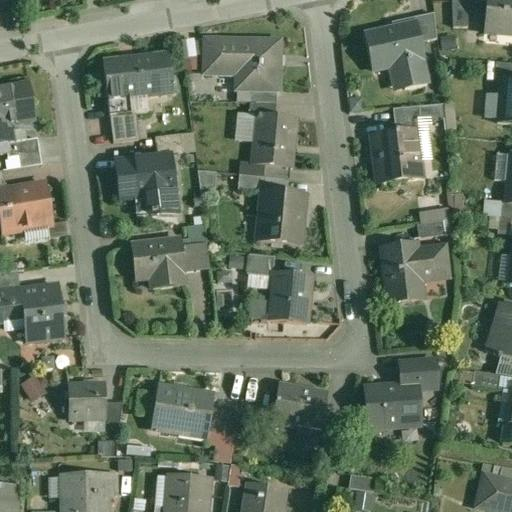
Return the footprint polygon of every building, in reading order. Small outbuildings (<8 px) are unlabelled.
[(511,0),(486,0),(484,35),(511,37),(511,0)] [(468,29),(467,2),(452,3),(453,30),(468,29)] [(434,16),(414,20),(415,26),(417,25),(421,45),(437,42),(434,16)] [(415,26),(364,37),(372,73),(399,67),(405,92),(427,87),(422,62),(424,61),(421,45),(417,25),(415,26)] [(280,42),(204,40),(204,64),(217,64),(217,76),(238,76),(237,91),(250,91),(276,92),(279,92),(280,42)] [(168,57),(104,65),(110,119),(131,116),(131,114),(129,98),(172,93),(168,57)] [(511,66),(495,65),(494,83),(500,83),(500,82),(511,82),(511,66)] [(511,82),(500,82),(500,83),(497,126),(511,126),(511,82)] [(28,87),(0,91),(0,141),(7,141),(5,129),(34,124),(28,87)] [(276,92),(250,91),(250,105),(276,105),(276,92)] [(276,105),(250,105),(249,117),(256,118),(257,115),(275,117),(276,105)] [(419,109),(393,111),(394,125),(420,122),(419,109)] [(131,116),(110,119),(113,145),(139,142),(135,114),(131,114),(131,116)] [(275,117),(257,115),(256,118),(252,165),(265,166),(290,168),(291,168),(295,119),(275,117)] [(416,132),(371,137),(378,187),(422,182),(419,160),(415,161),(412,134),(416,134),(416,132)] [(182,137),(155,140),(157,155),(183,151),(182,137)] [(37,141),(6,147),(8,161),(40,156),(37,141)] [(511,158),(496,157),(493,183),(508,185),(506,205),(506,207),(511,207),(511,158)] [(170,158),(116,165),(121,201),(141,199),(140,195),(148,194),(151,218),(177,215),(170,158)] [(290,168),(265,166),(263,179),(268,180),(289,182),(290,168)] [(203,195),(219,195),(219,173),(204,173),(203,195)] [(263,179),(240,177),(238,192),(261,195),(262,192),(266,193),(268,180),(263,179)] [(6,194),(0,194),(0,215),(4,236),(51,228),(45,193),(21,197),(20,191),(6,194)] [(266,193),(262,192),(261,195),(260,212),(265,213),(262,242),(257,242),(257,243),(301,247),(306,197),(266,193)] [(511,207),(506,207),(506,205),(502,205),(501,220),(511,222),(511,221),(511,207)] [(442,224),(417,228),(419,241),(444,237),(442,224)] [(181,242),(131,248),(136,282),(152,280),(153,292),(185,288),(183,276),(185,276),(185,275),(182,249),(181,242)] [(444,249),(416,253),(415,245),(381,250),(381,252),(382,251),(387,288),(386,289),(388,307),(420,303),(417,277),(447,273),(444,249)] [(205,246),(182,249),(185,275),(208,272),(205,246)] [(275,259),(249,257),(247,277),(274,279),(274,275),(275,259)] [(18,274),(0,275),(0,296),(2,297),(1,295),(20,292),(18,274)] [(312,278),(274,275),(274,279),(269,323),(307,327),(312,278)] [(20,292),(1,295),(2,297),(4,318),(5,318),(6,332),(25,330),(27,346),(64,341),(57,288),(20,292)] [(511,310),(502,308),(493,338),(505,341),(500,358),(511,361),(511,310)] [(397,366),(399,389),(418,388),(418,395),(437,394),(435,364),(397,366)] [(500,378),(475,374),(472,390),(498,394),(500,378)] [(40,377),(25,386),(36,405),(51,396),(40,377)] [(105,406),(104,386),(69,387),(70,423),(105,422),(105,406)] [(327,396),(278,387),(271,424),(318,434),(320,434),(322,423),(327,396)] [(214,396),(159,388),(152,431),(179,435),(180,430),(207,434),(206,439),(207,440),(214,396)] [(363,391),(366,435),(420,432),(418,395),(418,388),(399,389),(363,391)] [(123,405),(105,406),(105,422),(105,432),(119,432),(123,405)] [(239,414),(217,411),(213,435),(236,438),(239,414)] [(336,426),(322,423),(320,434),(318,434),(316,448),(331,451),(336,426)] [(113,445),(98,445),(98,459),(113,458),(113,445)] [(242,469),(231,467),(228,486),(238,487),(242,469)] [(511,511),(511,484),(505,483),(505,484),(499,482),(502,470),(494,468),(491,479),(485,478),(477,509),(489,511),(511,511)] [(511,471),(502,470),(499,482),(505,484),(505,483),(511,484),(511,471)] [(116,477),(61,477),(61,511),(108,511),(108,498),(116,498),(116,477)] [(375,482),(352,478),(350,491),(373,495),(375,482)] [(207,511),(211,483),(171,479),(168,510),(167,511),(207,511)] [(284,511),(287,494),(248,488),(243,511),(284,511)] [(15,511),(16,490),(0,490),(0,496),(2,496),(1,511),(15,511)]
